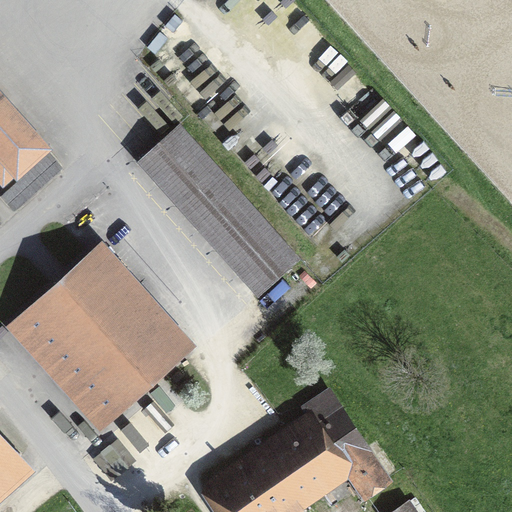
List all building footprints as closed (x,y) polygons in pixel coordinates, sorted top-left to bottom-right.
[(141,102),(159,130),(181,116),(163,88),(141,102)] [(0,154),(1,156),(0,157),(0,180),(3,184),(15,174),(17,176),(48,148),(0,94),(0,154)] [(180,128),(137,167),(258,300),(301,262),(180,128)] [(48,154),(2,196),(15,210),(62,169),(48,154)] [(91,256),(12,327),(99,424),(177,354),(91,256)] [(268,457),(215,492),(228,511),(273,511),(345,464),(366,496),(400,473),(379,441),(365,450),(328,393),(303,410),(307,416),(261,446),(268,457)] [(0,440),(0,476),(18,461),(0,440)] [(416,511),(409,500),(391,511),(416,511)]
